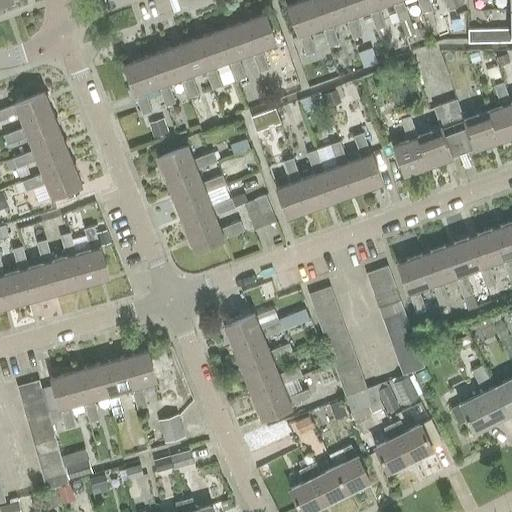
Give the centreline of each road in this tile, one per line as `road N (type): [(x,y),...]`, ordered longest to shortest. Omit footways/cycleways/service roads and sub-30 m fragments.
road 1 (residential): [(168,297),(511,181)]
road 2 (residential): [(168,297),(66,33)]
road 3 (residential): [(259,511),(168,297)]
road 4 (residential): [(0,349),(168,297)]
